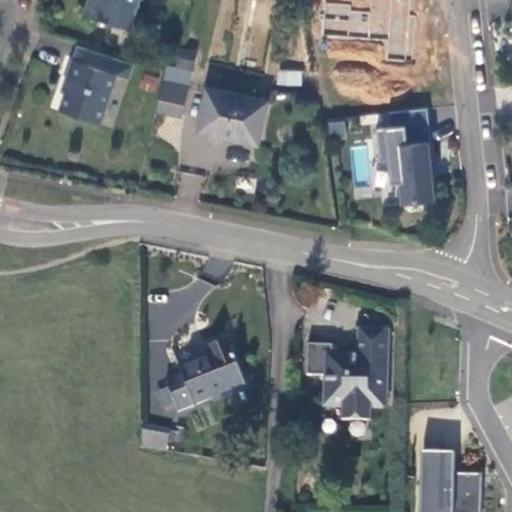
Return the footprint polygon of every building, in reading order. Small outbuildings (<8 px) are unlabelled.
[(86,0),(81,17),(97,22),(96,25),(106,29),(107,25),(120,29),(124,17),(128,19),(134,0),(86,0)] [(406,38),(410,0),(370,0),(367,34),(406,38)] [(327,37),(327,54),(373,55),(374,38),(327,37)] [(200,50),(186,47),(182,64),(197,67),(200,50)] [(103,126),(120,77),(79,62),(72,82),(76,83),(65,113),(103,126)] [(170,76),(169,78),(194,84),(197,67),(182,64),(173,62),(170,76)] [(301,70),(277,71),(277,85),(302,84),(301,70)] [(169,78),(163,108),(187,114),(194,84),(169,78)] [(201,132),(260,144),(269,100),(210,87),(201,132)] [(426,107),(388,112),(390,125),(376,127),(379,160),(389,159),(391,182),(400,181),(403,203),(434,200),(431,168),(436,167),(433,140),(430,141),(426,107)] [(364,327),(362,354),(356,360),(351,354),(330,353),(331,344),(312,343),(311,373),(330,374),(329,403),(343,404),(343,420),(373,420),(374,404),(385,404),(385,378),(391,379),(392,327),(364,327)] [(179,409),(246,383),(228,339),(209,346),(212,353),(180,366),(183,374),(168,380),(179,409)] [(143,445),(168,450),(172,429),(143,425),(143,445)] [(456,452),(423,451),(421,511),(482,511),(483,474),(465,473),(465,478),(455,478),(455,473),(456,452)]
